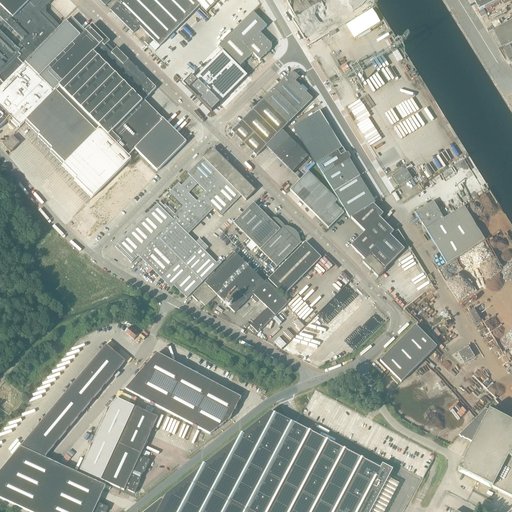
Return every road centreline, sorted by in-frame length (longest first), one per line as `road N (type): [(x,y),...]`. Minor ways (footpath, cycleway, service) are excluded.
road 1 (unclassified): [(485,365),(366,155),(294,51)]
road 2 (tertiary): [(360,363),(388,334),(393,316),(211,135)]
road 3 (unclassified): [(309,383),(299,366),(95,254)]
road 4 (tertiary): [(134,511),(249,418),(309,383)]
road 5 (tertiary): [(211,135),(77,0)]
road 6 (unclassified): [(429,511),(449,459),(393,421),(360,363)]
road 7 (unclassified): [(95,254),(211,135)]
road 8 (track): [(0,201),(26,275),(21,309),(0,343)]
road 9 (unclassified): [(95,254),(54,221),(0,156)]
